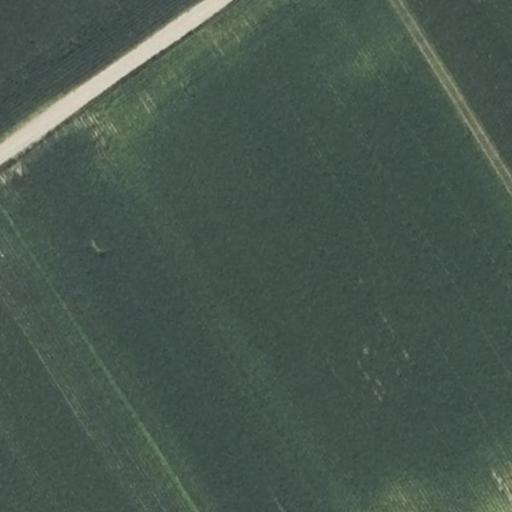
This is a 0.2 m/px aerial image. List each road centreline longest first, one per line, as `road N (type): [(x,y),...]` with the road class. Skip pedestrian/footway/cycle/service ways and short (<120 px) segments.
road 1 (track): [(217,0),(0,157)]
road 2 (track): [(409,0),(511,160)]
